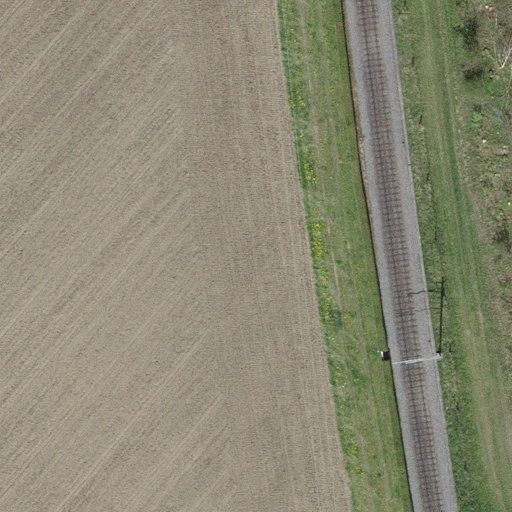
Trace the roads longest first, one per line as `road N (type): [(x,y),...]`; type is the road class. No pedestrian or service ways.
road 1 (track): [(384,511),(317,120),(305,0)]
road 2 (track): [(432,0),(507,511)]
